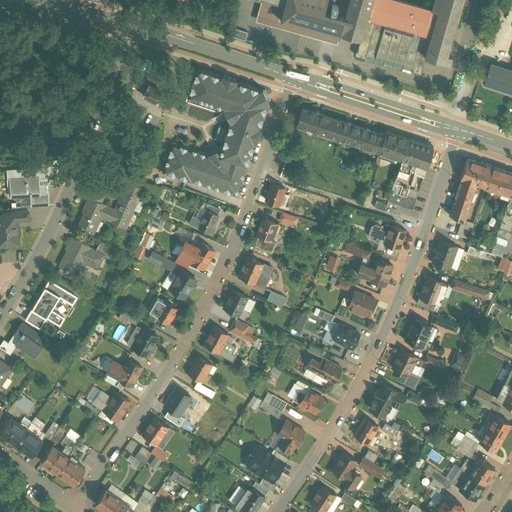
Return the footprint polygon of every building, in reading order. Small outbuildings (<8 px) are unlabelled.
[(255,0),(260,1),(254,22),(337,45),(340,32),(339,32),(344,16),(324,10),(326,0),(255,0)] [(434,0),(432,8),(402,0),(348,0),(344,16),(339,32),(340,32),(351,36),(361,38),(357,51),(355,56),(421,74),(423,69),(422,69),(426,57),(434,59),(449,63),(452,55),(447,54),(461,3),(467,5),(467,0),(434,0)] [(247,34),(230,28),(227,36),(244,41),(247,34)] [(511,71),(491,64),(486,78),(484,83),(511,92),(511,71)] [(237,80),(223,76),(222,77),(197,69),(188,97),(223,109),(230,123),(221,149),(208,155),(172,144),(163,173),(191,183),(192,182),(237,197),(245,172),(244,172),(246,167),(247,167),(255,142),(256,143),(261,129),(260,128),(268,103),(269,103),(269,102),(270,101),(265,90),(263,90),(262,89),(261,90),(236,82),(237,80)] [(162,93),(150,86),(144,96),(156,103),(162,93)] [(316,112),(302,108),(296,125),(311,130),(316,112)] [(339,120),(316,112),(311,130),(333,137),(339,120)] [(362,128),(339,120),(333,137),(356,145),(362,128)] [(384,135),(362,128),(356,145),(379,153),(386,132),(384,135)] [(409,139),(386,132),(379,153),(378,156),(401,164),(402,160),(409,139)] [(433,147),(409,139),(402,160),(417,165),(426,168),(433,147)] [(301,151),(290,147),(280,177),(292,180),(301,151)] [(492,167),(467,158),(461,179),(475,184),(485,187),(492,167)] [(417,165),(402,160),(401,164),(394,183),(409,188),(417,165)] [(50,164),(41,164),(41,168),(27,169),(28,176),(30,176),(31,179),(37,178),(37,179),(47,178),(47,180),(57,179),(57,173),(60,173),(59,166),(50,167),(50,164)] [(106,170),(94,166),(91,177),(103,181),(106,170)] [(511,189),(511,173),(492,167),(485,187),(510,196),(511,189)] [(30,176),(28,176),(27,169),(7,170),(7,180),(15,180),(16,195),(16,196),(30,195),(30,198),(31,198),(31,195),(38,195),(38,194),(37,185),(37,179),(37,178),(31,179),(30,176)] [(191,183),(163,173),(159,183),(183,191),(186,182),(236,199),(237,197),(192,182),(191,183)] [(154,186),(130,177),(127,182),(142,189),(151,193),(154,186)] [(475,184),(461,179),(449,215),(462,220),(464,221),(464,220),(475,189),(473,189),(475,184)] [(127,182),(115,211),(114,210),(110,221),(111,221),(110,222),(125,228),(142,189),(127,182)] [(409,188),(394,183),(388,202),(400,206),(413,210),(416,200),(406,196),(409,188)] [(285,188),(272,184),(266,201),(279,205),(283,194),(285,188)] [(49,185),(37,185),(38,194),(50,193),(49,185)] [(94,187),(84,209),(86,210),(80,225),(94,231),(100,216),(110,221),(114,210),(105,206),(106,205),(99,203),(100,201),(101,201),(105,191),(94,187)] [(283,194),(279,205),(285,207),(289,195),(283,194)] [(387,204),(377,201),(374,208),(385,211),(387,204)] [(219,209),(203,202),(201,208),(205,210),(216,215),(219,209)] [(388,202),(387,204),(385,211),(397,215),(400,206),(388,202)] [(205,210),(201,220),(193,216),(189,224),(190,225),(213,235),(216,228),(213,226),(218,216),(216,215),(205,210)] [(334,210),(328,227),(334,229),(339,212),(334,210)] [(29,212),(5,214),(5,216),(0,216),(0,246),(18,245),(16,221),(30,220),(29,212)] [(297,218),(282,213),(280,219),(295,225),(297,218)] [(511,231),(511,217),(504,214),(499,228),(510,232),(511,233),(511,231)] [(161,230),(165,221),(154,216),(150,225),(161,230)] [(279,224),(263,218),(257,235),(259,236),(255,246),(272,253),(276,242),(272,241),(279,224)] [(464,221),(462,220),(457,235),(468,239),(473,223),(464,220),(464,221)] [(381,226),(375,224),(371,226),(368,234),(370,238),(376,240),(379,238),(385,240),(388,232),(382,230),(381,226)] [(94,231),(80,225),(77,231),(92,237),(94,231)] [(406,230),(391,225),(388,232),(385,240),(384,244),(386,245),(399,249),(406,230)] [(510,232),(499,228),(497,236),(507,240),(510,232)] [(193,233),(183,229),(180,235),(191,239),(193,233)] [(145,247),(149,248),(154,236),(145,232),(135,256),(141,259),(145,247)] [(90,247),(71,238),(65,250),(67,251),(59,267),(66,270),(66,271),(67,272),(68,270),(76,275),(83,262),(97,269),(103,256),(104,255),(96,251),(89,248),(90,247)] [(116,248),(101,241),(96,251),(104,255),(103,256),(111,260),(116,248)] [(457,247),(440,241),(432,262),(434,262),(434,264),(439,266),(440,264),(449,268),(457,247)] [(201,242),(196,250),(185,242),(175,262),(177,263),(186,268),(190,260),(203,269),(215,252),(201,242)] [(399,249),(386,245),(383,256),(396,261),(400,249),(399,249)] [(485,251),(469,246),(467,252),(483,257),(485,251)] [(370,252),(356,247),(354,254),(368,259),(370,252)] [(326,266),(336,270),(341,257),(331,253),(326,266)] [(175,262),(163,256),(159,263),(174,270),(177,263),(175,262)] [(509,279),(511,269),(511,259),(502,256),(498,269),(505,271),(503,277),(509,279)] [(263,264),(247,257),(239,277),(254,284),(263,264)] [(393,265),(376,259),(373,268),(369,279),(385,285),(393,265)] [(373,268),(361,263),(357,274),(369,279),(373,268)] [(263,264),(254,284),(271,291),(264,288),(273,268),(263,264)] [(196,280),(181,271),(170,289),(184,298),(196,280)] [(443,283),(427,276),(416,303),(432,310),(435,303),(444,306),(448,298),(443,296),(448,285),(443,283)] [(350,284),(338,279),(335,285),(347,290),(350,284)] [(478,288),(453,279),(450,287),(476,295),(478,288)] [(49,280),(32,309),(46,318),(47,318),(60,326),(65,318),(51,310),(59,297),(64,299),(63,301),(65,303),(66,301),(73,305),(77,297),(49,280)] [(248,298),(233,290),(224,309),(238,316),(248,298)] [(286,297),(271,291),(267,300),(282,307),(286,297)] [(375,299),(355,291),(351,301),(344,298),(341,304),(348,307),(368,315),(375,299)] [(177,309),(165,301),(164,302),(157,298),(149,312),(168,324),(177,309)] [(46,318),(32,309),(26,320),(40,329),(46,318)] [(334,315),(321,310),(318,316),(331,322),(334,315)] [(130,314),(123,311),(118,319),(126,323),(127,320),(130,314)] [(300,313),(293,328),(301,332),(308,317),(300,313)] [(139,320),(130,314),(127,320),(136,325),(139,320)] [(459,324),(434,315),(431,322),(456,331),(459,324)] [(431,326),(414,319),(405,340),(425,348),(428,340),(425,339),(431,326)] [(249,326),(235,320),(232,325),(246,332),(249,326)] [(42,337),(22,323),(17,330),(8,343),(14,347),(16,344),(35,357),(43,345),(40,343),(44,338),(42,337)] [(359,333),(340,324),(339,328),(333,325),(328,336),(333,339),(352,349),(359,333)] [(246,332),(232,325),(229,331),(243,338),(246,332)] [(229,335),(214,327),(204,345),(218,353),(218,354),(233,362),(236,356),(232,354),(236,347),(225,341),(229,335)] [(158,337),(143,328),(142,331),(132,347),(147,356),(148,355),(149,356),(156,345),(154,344),(158,337)] [(139,329),(133,332),(127,343),(126,343),(127,344),(127,343),(132,347),(142,331),(139,329)] [(492,344),(479,337),(476,343),(486,348),(489,350),(492,344)] [(8,343),(4,340),(0,345),(0,347),(10,354),(15,347),(14,347),(8,343)] [(87,341),(76,359),(81,362),(91,344),(87,341)] [(486,348),(477,344),(473,351),(482,355),(486,348)] [(325,352),(311,345),(308,351),(321,358),(325,352)] [(417,357),(401,349),(391,368),(401,373),(398,379),(414,387),(419,376),(412,372),(410,369),(413,363),(419,366),(422,360),(416,357),(417,357)] [(468,358),(456,353),(451,365),(462,370),(468,358)] [(437,360),(426,355),(423,362),(442,370),(445,362),(438,359),(437,360)] [(198,356),(187,374),(202,382),(212,365),(198,356)] [(323,366),(319,363),(312,359),(307,368),(317,373),(313,379),(325,385),(328,379),(334,383),(342,368),(326,360),(323,366)] [(142,368),(127,360),(124,367),(113,361),(107,373),(125,383),(132,387),(142,368)] [(0,361),(0,381),(12,369),(1,361),(0,362),(0,361)] [(269,373),(277,378),(282,370),(273,366),(269,373)] [(125,383),(107,373),(105,378),(122,390),(125,383)] [(211,391),(197,383),(194,388),(196,390),(208,396),(211,391)] [(504,383),(496,399),(503,402),(511,386),(505,383),(504,383)] [(404,395),(383,384),(380,390),(377,389),(374,395),(373,396),(376,397),(370,409),(378,413),(381,409),(387,413),(393,401),(400,404),(404,395)] [(511,386),(503,402),(502,403),(511,408),(511,386)] [(176,387),(164,407),(178,416),(191,397),(176,387)] [(324,399),(307,389),(304,394),(299,402),(297,405),(306,410),(307,408),(316,414),(324,399)] [(493,397),(478,389),(475,394),(486,400),(490,402),(493,397)] [(130,402),(116,392),(112,399),(101,391),(93,403),(102,409),(118,420),(130,402)] [(304,394),(299,391),(294,399),(299,402),(304,394)] [(423,398),(409,391),(406,398),(419,404),(423,398)] [(34,404),(20,394),(14,403),(28,413),(34,404)] [(287,403),(272,394),(267,403),(282,411),(287,403)] [(254,395),(248,404),(255,409),(262,400),(254,395)] [(93,403),(89,400),(84,407),(98,416),(102,409),(93,403)] [(490,402),(486,400),(483,406),(497,413),(500,408),(490,402)] [(282,411),(267,403),(264,409),(278,418),(282,411)] [(185,421),(170,412),(166,418),(181,427),(185,421)] [(510,424),(495,415),(487,428),(502,437),(510,424)] [(27,429),(10,418),(0,432),(0,433),(16,445),(27,429)] [(154,418),(142,435),(156,445),(168,427),(154,418)] [(378,426),(364,418),(354,435),(368,443),(378,426)] [(305,432),(286,420),(277,434),(284,438),(295,446),(305,432)] [(45,434),(44,436),(45,436),(50,440),(57,430),(60,426),(53,422),(45,434)] [(31,423),(27,429),(16,445),(32,456),(43,441),(42,440),(45,436),(44,436),(45,434),(31,423)] [(395,429),(386,424),(383,429),(392,435),(395,429)] [(502,437),(487,428),(479,442),(495,451),(502,437)] [(57,430),(50,440),(56,444),(63,434),(57,430)] [(479,444),(465,435),(462,441),(475,449),(479,444)] [(78,444),(66,436),(61,442),(65,446),(61,452),(69,457),(78,444)] [(295,446),(284,438),(276,450),(287,457),(288,457),(295,446)] [(475,449),(462,441),(456,449),(470,458),(475,449)] [(61,452),(52,446),(41,462),(58,473),(69,457),(61,452)] [(151,454),(142,447),(139,452),(148,458),(151,454)] [(167,456),(155,447),(151,453),(163,461),(167,456)] [(276,450),(270,447),(267,451),(283,462),(287,457),(276,450)] [(267,451),(257,465),(274,477),(284,463),(283,462),(267,451)] [(356,462),(343,453),(332,470),(344,478),(345,478),(351,470),(356,462)] [(85,469),(69,457),(58,473),(74,485),(85,469)] [(384,469),(363,457),(359,464),(380,477),(384,469)] [(495,469),(479,459),(469,474),(485,484),(495,469)] [(469,474),(460,468),(451,481),(450,483),(451,483),(459,488),(475,499),(485,484),(469,474)] [(188,488),(193,481),(175,469),(170,477),(188,488)] [(361,477),(351,470),(345,478),(344,478),(342,481),(353,488),(361,477)] [(451,481),(436,471),(431,477),(445,487),(447,488),(451,483),(450,483),(451,481)] [(253,480),(241,472),(237,478),(249,486),(253,480)] [(445,487),(433,479),(428,486),(440,494),(445,487)] [(336,495),(322,485),(311,502),(325,511),(336,495)] [(402,485),(398,490),(410,499),(413,494),(402,485)] [(254,511),(265,497),(251,488),(243,500),(242,499),(237,506),(245,511),(254,511)] [(111,511),(120,500),(106,490),(95,504),(106,511),(111,511)] [(457,511),(462,505),(446,494),(436,509),(440,511),(457,511)] [(133,509),(133,510),(136,511),(142,511),(149,504),(150,501),(143,495),(133,509)] [(161,499),(155,495),(150,501),(149,504),(161,511),(167,503),(161,499)] [(133,509),(120,500),(111,511),(130,511),(133,510),(133,509)]
